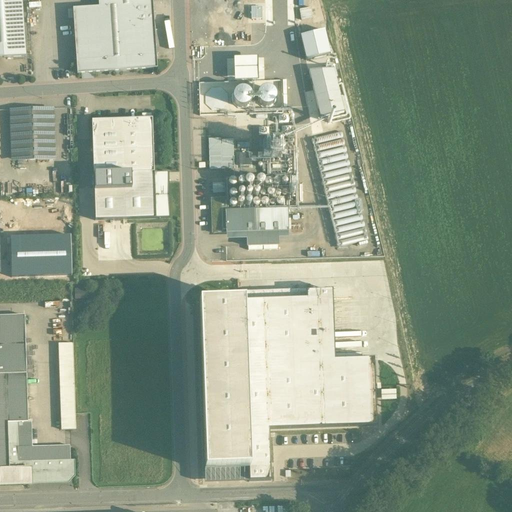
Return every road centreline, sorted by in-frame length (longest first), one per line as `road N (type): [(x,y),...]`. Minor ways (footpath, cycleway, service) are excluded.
road 1 (residential): [(181,81),(188,244),(174,276),(181,494)]
road 2 (tertiary): [(511,364),(430,416),(348,502)]
road 3 (residential): [(181,81),(0,93)]
road 4 (residential): [(181,494),(0,500)]
